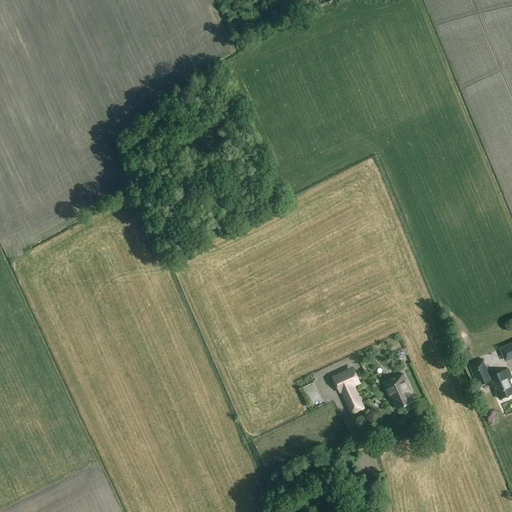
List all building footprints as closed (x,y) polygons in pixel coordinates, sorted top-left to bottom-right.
[(472,359),(459,333),(454,336),(463,355),(461,356),(464,363),(472,359)] [(511,343),(500,349),(505,363),(511,359),(511,343)] [(408,359),(404,351),(396,355),(400,363),(408,359)] [(484,360),(470,366),(468,366),(477,387),(491,382),(499,401),(505,399),(495,375),(491,377),(487,367),(486,367),(484,362),(484,360)] [(332,377),(340,394),(341,393),(351,416),(365,410),(355,387),(361,385),(353,368),(332,377)] [(511,377),(509,370),(495,375),(505,399),(511,395),(511,386),(510,380),(511,379),(511,377)] [(413,392),(404,373),(381,383),(388,397),(390,396),(396,410),(415,401),(412,393),(413,392)] [(306,391),(313,387),(311,382),(304,386),(306,391)] [(314,392),(307,398),(311,403),(318,398),(314,392)]
